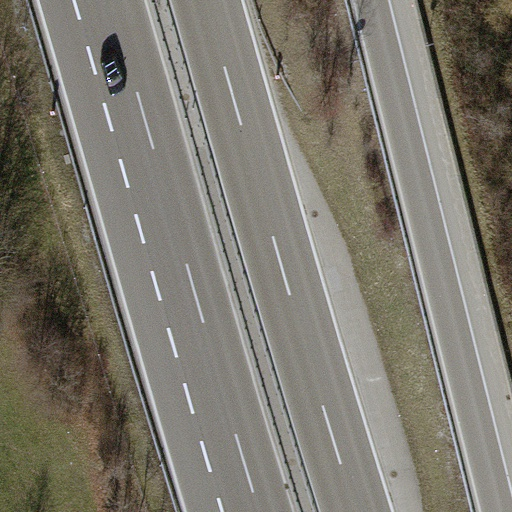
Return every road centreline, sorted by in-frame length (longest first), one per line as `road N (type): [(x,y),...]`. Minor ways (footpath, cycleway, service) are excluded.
road 1 (motorway): [(358,511),(207,0)]
road 2 (motorway): [(109,0),(260,511)]
road 3 (motorway): [(502,511),(375,0)]
